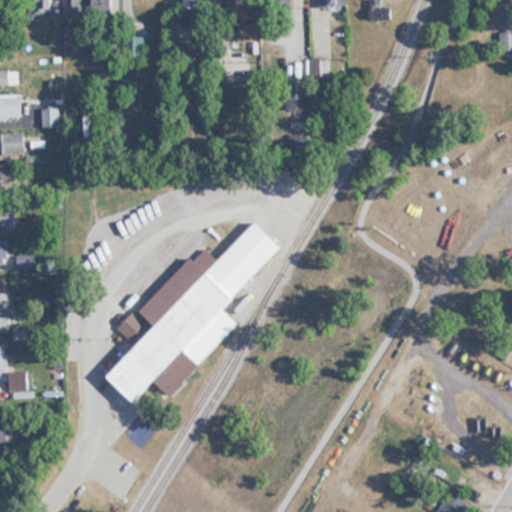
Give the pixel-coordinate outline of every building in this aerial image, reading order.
[(50,0),(35,0),(35,8),(49,10),(50,0)] [(86,0),(63,0),(63,18),(87,18),(86,0)] [(94,0),(94,17),(116,17),(116,0),(94,0)] [(134,0),(135,23),(161,23),(160,0),(134,0)] [(249,0),(227,0),(228,18),(250,18),(249,0)] [(502,51),(511,49),(511,30),(501,32),(502,51)] [(146,60),(146,36),(124,36),(124,60),(146,60)] [(312,80),(334,80),(334,58),(312,58),(312,80)] [(20,71),(0,70),(0,88),(20,88),(20,71)] [(287,79),(287,109),(310,109),(310,79),(287,79)] [(23,95),(0,95),(0,117),(23,117),(23,95)] [(61,109),(43,109),(43,128),(61,128),(61,109)] [(0,153),(25,154),(25,134),(0,134),(0,153)] [(0,183),(6,193),(25,181),(13,163),(0,170),(0,183)] [(0,228),(17,228),(17,208),(0,208),(0,228)] [(285,245),(257,221),(221,260),(204,245),(143,312),(158,326),(112,376),(140,402),(147,394),(162,407),(240,322),(226,309),(285,245)] [(19,268),(36,268),(36,256),(19,256),(19,268)] [(11,293),(0,292),(0,330),(11,331),(11,293)] [(0,373),(9,373),(8,343),(0,343),(0,373)] [(14,413),(0,412),(0,442),(14,443),(14,413)] [(460,511),(470,496),(453,485),(436,511),(460,511)]
